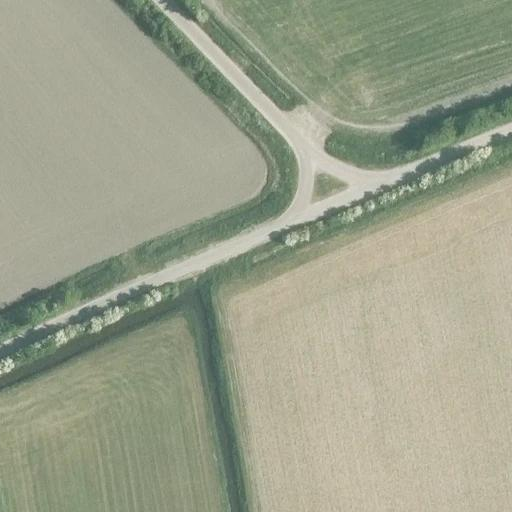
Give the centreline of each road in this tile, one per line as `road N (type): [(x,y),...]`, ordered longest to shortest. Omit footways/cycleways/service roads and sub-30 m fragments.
road 1 (unclassified): [(0,356),(281,226)]
road 2 (unclassified): [(307,150),(158,0)]
road 3 (unclassified): [(281,226),(397,177)]
road 4 (unclassified): [(511,128),(397,177)]
